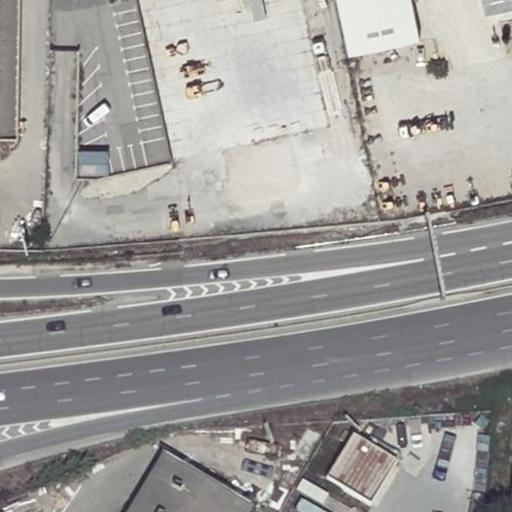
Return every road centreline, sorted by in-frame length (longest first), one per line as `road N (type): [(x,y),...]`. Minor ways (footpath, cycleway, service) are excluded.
road 1 (trunk): [(0,452),(511,352)]
road 2 (trunk): [(0,397),(511,315)]
road 3 (trunk): [(511,261),(381,286),(0,335)]
road 4 (trunk): [(511,230),(318,263),(0,287)]
